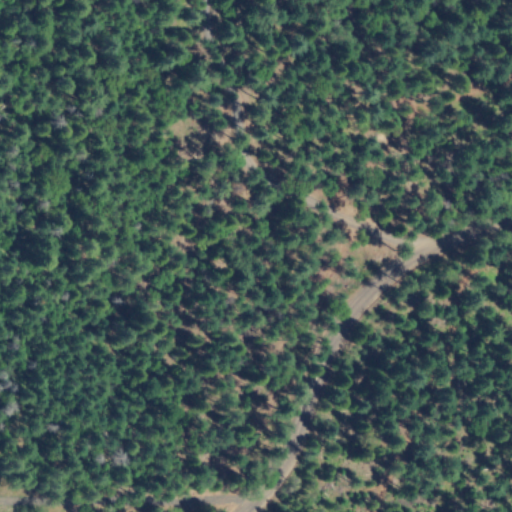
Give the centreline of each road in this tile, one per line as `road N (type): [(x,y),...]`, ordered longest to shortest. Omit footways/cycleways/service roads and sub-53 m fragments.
road 1 (residential): [(246,511),(271,489),(350,306),(438,241),(511,215)]
road 2 (track): [(416,258),(394,233),(285,165),(233,92),(214,0)]
road 3 (residential): [(416,258),(438,0)]
